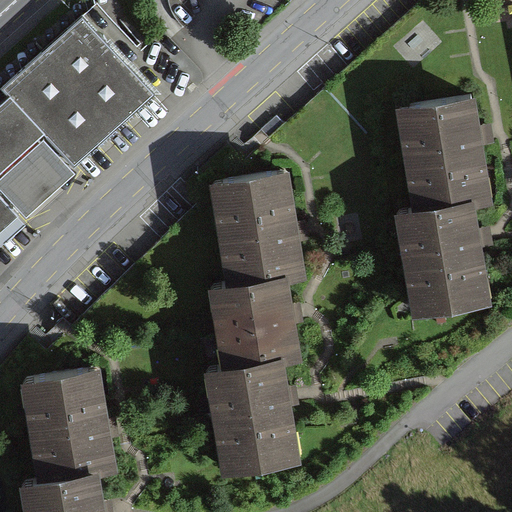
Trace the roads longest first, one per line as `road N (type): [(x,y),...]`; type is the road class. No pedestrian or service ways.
road 1 (residential): [(334,0),(52,261),(0,320)]
road 2 (residential): [(511,339),(405,425)]
